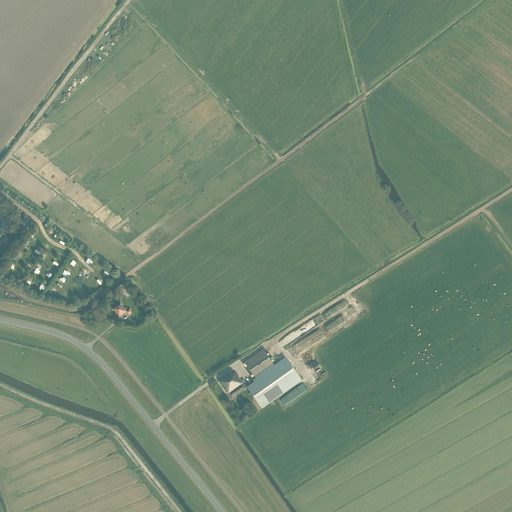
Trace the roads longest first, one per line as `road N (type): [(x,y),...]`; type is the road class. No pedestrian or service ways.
road 1 (track): [(511,190),(242,360)]
road 2 (tertiary): [(221,511),(89,351),(0,320)]
road 3 (track): [(114,0),(0,149)]
road 4 (track): [(0,383),(114,431),(143,466)]
